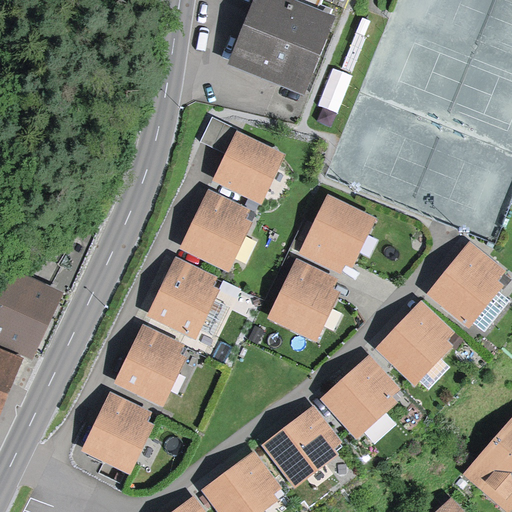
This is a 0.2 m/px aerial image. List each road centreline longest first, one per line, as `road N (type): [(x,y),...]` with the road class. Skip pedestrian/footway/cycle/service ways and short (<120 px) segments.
road 1 (secondary): [(179,0),(158,125),(137,192),(0,487)]
road 2 (unknown): [(16,451),(114,494),(154,494),(183,482),(441,269)]
